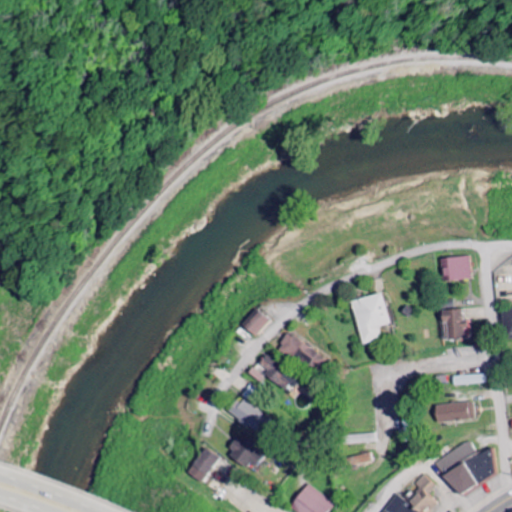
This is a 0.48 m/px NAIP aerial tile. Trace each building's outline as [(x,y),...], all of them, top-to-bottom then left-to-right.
[(442,280),(471,280),(470,257),(442,257),(442,280)] [(362,345),(381,340),(378,326),(389,324),(383,293),(352,300),(362,345)] [(443,339),(470,339),(470,320),(462,320),(462,308),(452,308),(451,302),(442,302),(443,339)] [(504,338),(511,338),(511,309),(503,309),(504,338)] [(271,321),(258,310),(245,326),(257,337),(271,321)] [(323,350),(285,337),(279,353),(317,367),(323,350)] [(285,390),(289,385),(294,389),(301,378),(266,354),(256,369),(285,390)] [(486,385),(486,375),(453,376),(453,386),(486,385)] [(238,397),(227,412),(255,432),(266,417),(238,397)] [(474,421),(474,403),(436,404),(437,422),(474,421)] [(377,444),(377,434),(343,435),(343,445),(377,444)] [(227,455),(249,471),(262,453),(240,437),(227,455)] [(437,461),(457,496),(499,471),(487,451),(478,456),(470,442),(437,461)] [(188,474),(202,483),(219,458),(205,448),(188,474)] [(351,466),(372,463),(371,455),(350,457),(351,466)] [(291,508),(296,511),(329,511),(335,504),(309,484),(291,508)]
